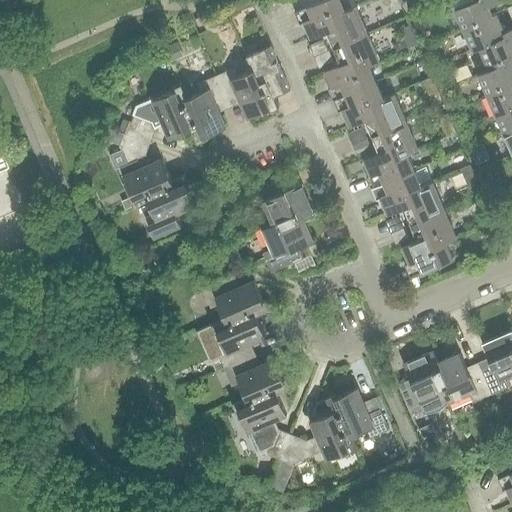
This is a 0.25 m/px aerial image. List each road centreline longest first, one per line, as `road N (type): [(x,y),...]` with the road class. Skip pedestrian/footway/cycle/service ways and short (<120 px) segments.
road 1 (residential): [(362,279),(304,302),(312,345),(338,353),(376,337),(383,320)]
road 2 (residential): [(294,130),(319,153),(369,262),(362,279)]
road 3 (residential): [(209,238),(241,151),(294,130)]
road 4 (residential): [(383,320),(511,273)]
road 5 (residential): [(294,130),(305,109),(269,16)]
